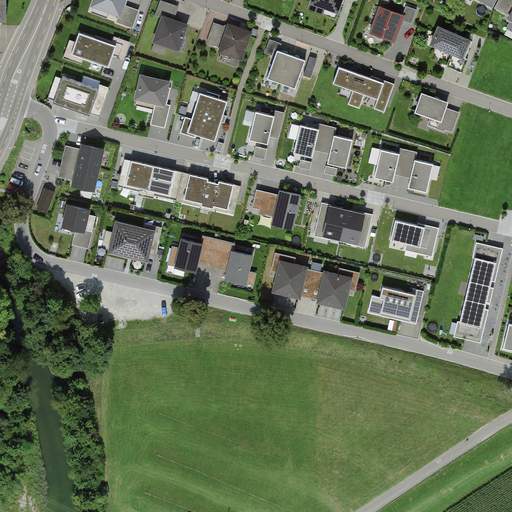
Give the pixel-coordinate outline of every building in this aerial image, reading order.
[(127,0),(93,0),(91,8),(119,18),(117,24),(133,30),(140,11),(126,6),(127,0)] [(312,0),(311,3),(335,12),(339,0),(353,0),(354,0),(312,0)] [(497,0),(476,0),(493,9),(497,0)] [(511,23),(511,0),(497,0),(493,9),(506,16),(504,19),(511,23)] [(167,47),(175,50),(184,23),(172,18),(176,7),(160,1),(154,16),(160,18),(152,42),(154,42),(150,51),(164,56),(167,47)] [(402,16),(380,7),(370,34),(392,43),(402,16)] [(411,25),(417,10),(409,7),(403,22),(411,25)] [(220,51),(242,59),(252,32),(230,23),(228,27),(217,23),(210,43),(221,47),(220,51)] [(446,68),(459,73),(472,42),(442,30),(434,48),(451,55),(446,68)] [(76,43),(70,41),(64,60),(82,66),(83,60),(109,69),(113,57),(124,61),(129,44),(114,38),(113,43),(96,37),(95,40),(79,34),(76,43)] [(269,46),(277,49),(280,42),(271,39),(269,46)] [(293,58),(279,53),(269,81),(283,86),(293,58)] [(307,63),(293,58),(283,86),(297,91),(307,63)] [(383,114),(394,85),(339,64),(331,85),(353,93),(348,106),(359,110),(364,97),(378,102),(374,111),(383,114)] [(61,80),(57,79),(49,100),(53,102),(52,104),(91,119),(92,116),(99,118),(109,89),(100,86),(98,90),(62,77),(61,80)] [(171,83),(140,77),(134,102),(155,107),(151,126),(166,130),(171,107),(166,106),(171,83)] [(448,105),(422,95),(415,115),(431,121),(428,127),(445,133),(446,131),(453,134),(460,114),(447,109),(448,105)] [(193,121),(186,119),(181,135),(196,139),(196,137),(216,143),(228,105),(201,96),(193,121)] [(252,124),(255,111),(248,109),(245,122),(252,124)] [(274,118),(257,114),(250,143),(270,148),(272,139),(279,141),(285,115),(276,113),(274,118)] [(291,136),(297,137),(299,124),(293,123),(291,136)] [(319,131),(302,128),(295,157),(313,161),(315,151),(333,155),(330,167),(347,170),(354,142),(336,138),(338,129),(320,125),(319,131)] [(104,152),(81,147),(72,189),(94,194),(104,152)] [(268,151),(257,149),(254,158),(266,161),(268,151)] [(398,155),(381,152),(374,181),(392,185),(395,175),(412,179),(409,191),(426,194),(433,166),(415,162),(417,153),(399,149),(398,155)] [(240,189),(125,161),(118,188),(133,191),(132,194),(153,200),(154,197),(202,208),(201,210),(212,213),(213,211),(233,216),(240,189)] [(313,164),(302,162),(301,169),(312,172),(313,164)] [(338,170),(327,168),(325,175),(336,177),(338,170)] [(43,186),(37,208),(49,211),(56,190),(43,186)] [(390,190),(376,187),(375,192),(389,195),(390,190)] [(280,197),(257,192),(253,209),(261,211),(260,216),(275,219),(272,228),(294,233),(302,198),(280,193),(280,197)] [(422,197),(405,194),(404,199),(421,203),(422,197)] [(372,216),(323,205),(316,238),(365,249),(372,216)] [(92,212),(67,207),(62,230),(86,236),(92,212)] [(417,229),(395,223),(390,244),(406,248),(405,252),(432,259),(438,232),(418,227),(417,229)] [(157,233),(116,224),(108,255),(149,265),(157,233)] [(180,250),(172,248),(168,266),(176,268),(175,270),(195,275),(198,264),(230,271),(227,282),(246,287),(247,284),(254,285),(256,275),(250,273),(253,259),(230,254),(232,245),(206,239),(203,248),(181,243),(180,250)] [(479,242),(468,290),(489,295),(496,263),(499,263),(503,248),(479,242)] [(295,259),(276,255),(270,276),(278,278),(273,295),(300,301),(301,296),(319,301),(318,305),(345,312),(349,295),(355,296),(360,274),(340,269),(338,278),(294,267),(295,259)] [(468,290),(456,337),(481,343),(485,327),(481,326),(489,295),(468,290)] [(380,300),(372,298),(368,315),(416,326),(424,294),(413,291),(412,298),(382,291),(380,300)]
